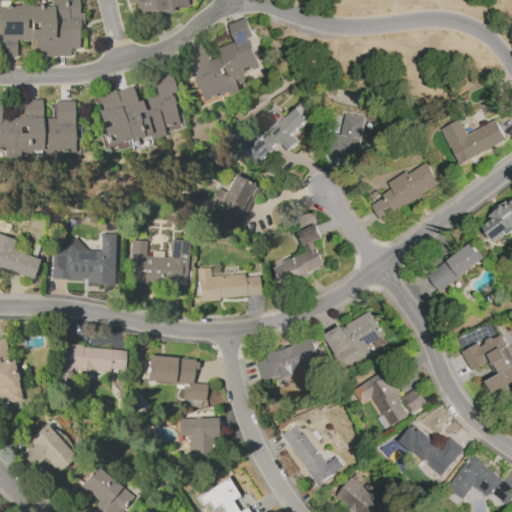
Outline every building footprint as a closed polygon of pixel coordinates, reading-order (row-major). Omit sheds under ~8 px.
[(77,0),(77,12),(83,12),(83,24),(79,24),(79,43),(77,43),(77,48),(69,48),(69,57),(34,56),(34,41),(17,41),(17,57),(0,56),(0,0),(9,1),(9,5),(51,6),(51,0),(77,0)] [(186,0),(187,6),(172,8),(172,13),(160,15),(159,10),(137,13),(135,3),(128,4),(127,0),(186,0)] [(245,18),(250,28),(258,47),(254,49),(256,54),(255,55),(260,67),(246,74),(249,80),(235,86),(237,90),(227,95),(225,91),(204,100),(183,54),(200,46),(208,62),(221,56),(218,50),(235,43),(227,27),(245,18)] [(156,96),(157,98),(158,98),(152,78),(170,72),(176,91),(170,93),(171,96),(173,95),(176,104),(174,105),(179,123),(163,127),(165,136),(150,140),(148,132),(107,143),(102,127),(110,125),(108,119),(101,121),(98,111),(102,110),(98,95),(115,90),(115,91),(132,86),(137,102),(156,96)] [(304,99),(312,107),(304,115),(309,121),(294,136),(300,142),(289,152),(282,145),(264,162),(258,156),(257,157),(250,150),(254,146),(252,144),(263,134),(267,138),(272,134),(270,132),(304,99)] [(0,100),(1,100),(1,118),(17,118),(17,116),(23,116),(22,100),(41,100),(41,119),(54,119),(54,100),(73,100),(74,152),(49,153),(49,150),(0,150),(0,100)] [(364,118),(342,114),(336,153),(370,159),(372,146),(360,144),(364,118)] [(508,139),(462,165),(442,129),(459,119),(469,136),(496,120),(508,139)] [(131,146),(129,139),(104,145),(105,152),(131,146)] [(441,183),(382,224),(371,207),(385,198),(383,195),(392,189),(388,184),(406,172),(408,175),(426,163),(441,183)] [(235,174),(256,185),(250,198),(253,200),(238,229),(213,216),(235,174)] [(483,227),(492,220),(489,217),(501,208),(500,206),(507,201),(509,204),(511,201),(511,232),(507,236),(507,235),(495,243),(483,227)] [(324,263),(309,270),(310,272),(308,273),(309,276),(281,289),(271,267),(293,257),(294,260),(310,253),(306,245),(304,246),(298,233),(316,225),(322,238),(315,242),(324,263)] [(69,274),(69,280),(50,280),(50,262),(54,262),(57,259),(53,256),(62,248),(63,249),(77,236),(91,251),(99,251),(100,234),(101,234),(101,232),(110,232),(115,232),(113,277),(69,274)] [(38,259),(31,279),(0,268),(0,234),(14,239),(10,249),(38,259)] [(130,240),(145,241),(144,256),(170,258),(171,239),(188,241),(185,287),(127,283),(130,240)] [(428,276),(475,242),(487,259),(441,293),(428,276)] [(210,276),(244,274),(244,276),(257,276),(259,296),(219,298),(219,301),(198,302),(196,269),(209,268),(210,276)] [(342,326),(344,329),(348,326),(348,325),(371,312),(376,321),(373,323),(376,327),(360,337),(370,353),(351,365),(347,359),(341,362),(325,336),(342,326)] [(502,335),(509,348),(504,351),(511,366),(511,384),(491,396),(484,383),(497,376),(490,363),(473,373),(464,356),(502,335)] [(0,338),(4,338),(7,354),(0,355),(0,361),(12,360),(14,371),(15,371),(17,380),(16,380),(17,388),(19,388),(21,401),(0,405),(0,338)] [(314,338),(318,351),(322,361),(306,366),(307,372),(299,374),(299,372),(285,377),(283,374),(260,382),(253,364),(270,358),(268,354),(314,338)] [(61,343),(82,345),(82,347),(121,350),(121,360),(72,357),(71,372),(74,373),(73,392),(58,391),(61,343)] [(147,354),(176,357),(176,358),(194,360),(194,362),(197,362),(197,368),(193,368),(191,385),(144,380),(147,354)] [(419,388),(429,405),(392,427),(384,414),(381,415),(371,398),(361,403),(354,391),(387,371),(396,386),(403,397),(419,388)] [(177,419),(217,418),(218,437),(201,437),(202,457),(188,458),(188,435),(178,435),(177,419)] [(346,466),(316,487),(279,435),(296,423),(304,434),(307,432),(329,463),(339,456),(346,466)] [(45,424),(75,457),(58,472),(45,458),(34,468),(21,453),(32,444),(28,439),(45,424)] [(465,449),(442,478),(424,463),(426,460),(401,441),(415,424),(426,433),(425,435),(443,449),(451,438),(465,449)] [(463,500),(447,488),(472,456),(503,480),(504,479),(511,485),(511,499),(508,504),(494,494),(493,496),(490,494),(488,497),(473,486),(463,500)] [(95,467),(131,496),(124,505),(125,506),(119,511),(102,511),(95,506),(98,502),(79,487),(95,467)] [(227,477),(239,496),(231,500),(238,511),(245,507),(248,511),(222,511),(218,505),(211,510),(206,502),(201,505),(196,497),(227,477)] [(352,478),(370,493),(387,492),(387,511),(350,511),(334,498),(352,478)]
